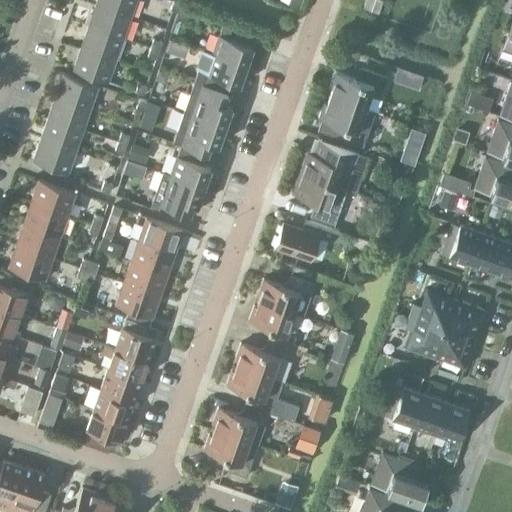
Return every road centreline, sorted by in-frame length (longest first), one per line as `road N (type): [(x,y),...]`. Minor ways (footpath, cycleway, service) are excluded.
road 1 (residential): [(154,480),(322,0)]
road 2 (residential): [(154,480),(0,426)]
road 3 (residential): [(511,360),(457,511)]
